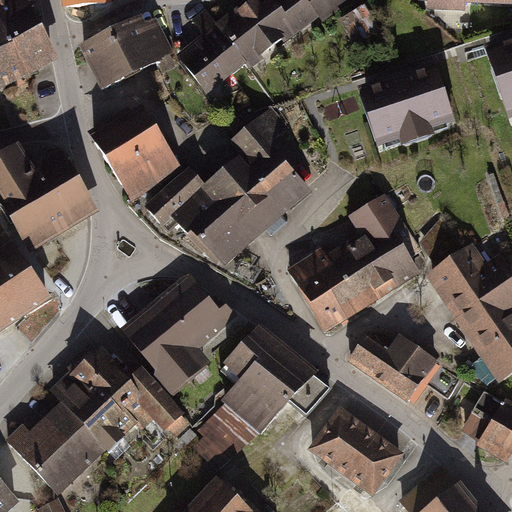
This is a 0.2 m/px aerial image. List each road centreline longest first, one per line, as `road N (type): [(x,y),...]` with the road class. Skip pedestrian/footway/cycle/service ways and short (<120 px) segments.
road 1 (residential): [(166,257),(229,289),(402,414),(487,495)]
road 2 (residential): [(0,403),(99,286)]
road 3 (residential): [(54,0),(76,119)]
